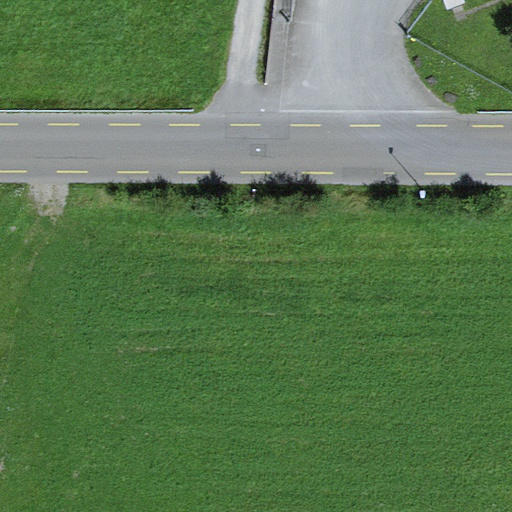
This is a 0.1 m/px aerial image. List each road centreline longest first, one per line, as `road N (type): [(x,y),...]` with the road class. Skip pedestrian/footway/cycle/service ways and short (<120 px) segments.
road 1 (unclassified): [(0,150),(511,153)]
road 2 (track): [(253,0),(236,151)]
